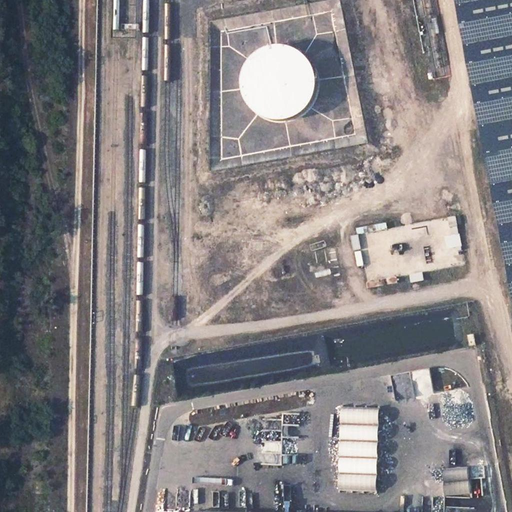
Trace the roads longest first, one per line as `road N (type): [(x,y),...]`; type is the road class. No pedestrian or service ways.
road 1 (track): [(72,511),(82,0)]
road 2 (track): [(74,258),(48,174),(17,0)]
road 3 (track): [(0,207),(7,0)]
